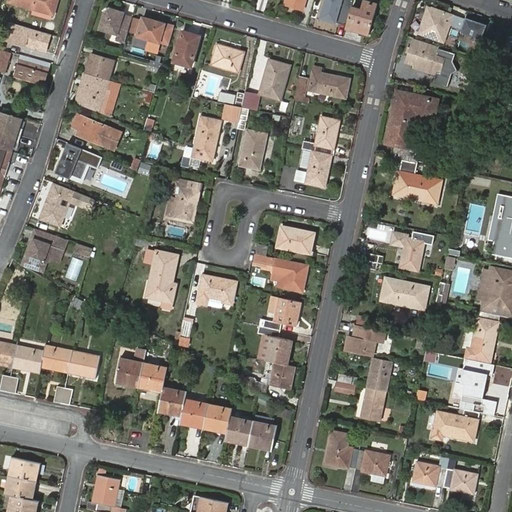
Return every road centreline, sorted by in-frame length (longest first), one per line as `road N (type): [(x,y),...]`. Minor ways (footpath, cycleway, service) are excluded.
road 1 (residential): [(292,491),(350,215)]
road 2 (residential): [(84,0),(40,159),(0,256)]
road 3 (residential): [(166,0),(382,60)]
road 4 (residential): [(81,448),(292,491)]
road 5 (residential): [(350,215),(382,60)]
road 6 (residential): [(252,194),(222,195),(209,249),(235,259),(241,253)]
